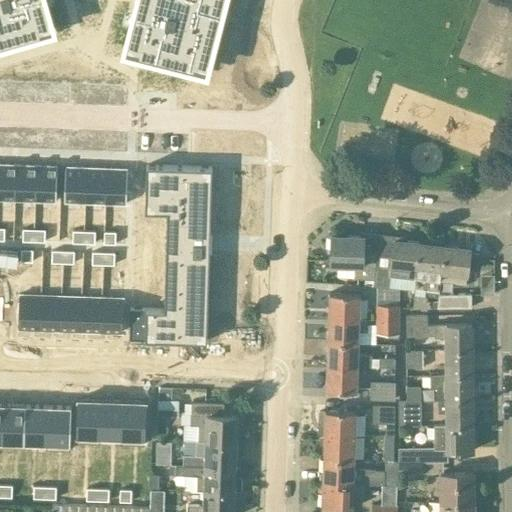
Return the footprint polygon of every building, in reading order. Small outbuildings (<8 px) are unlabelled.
[(0,0),(0,46),(43,34),(42,30),(54,27),(46,0),(0,0)] [(136,0),(124,48),(137,51),(136,55),(194,70),(195,66),(208,69),(225,0),(136,0)] [(0,163),(0,198),(15,199),(16,164),(0,163)] [(35,200),(37,165),(16,164),(15,199),(35,200)] [(212,166),(146,164),(145,211),(167,211),(164,308),(131,307),(130,338),(207,341),(212,166)] [(37,165),(35,200),(56,200),(58,165),(37,165)] [(64,201),(85,201),(87,166),(66,166),(64,201)] [(105,202),(107,167),(87,166),(85,201),(105,202)] [(107,167),(105,202),(126,203),(128,168),(107,167)] [(23,228),(23,240),(34,241),(34,229),(23,228)] [(34,229),(34,241),(45,241),(45,229),(34,229)] [(73,230),(73,242),(84,242),(84,230),(73,230)] [(84,230),(84,242),(95,243),(95,231),(84,230)] [(104,231),(104,243),(115,243),(116,232),(104,231)] [(373,279),(377,253),(377,250),(364,249),(364,235),(331,234),(330,263),(354,264),(353,278),(373,279)] [(393,254),(377,253),(373,279),(373,285),(390,286),(391,274),(416,277),(420,241),(394,238),(393,254)] [(441,280),(445,240),(432,239),(432,242),(420,241),(416,277),(414,289),(439,292),(441,280)] [(457,242),(445,240),(441,280),(455,281),(455,282),(466,284),(470,247),(457,245),(457,242)] [(22,248),(22,260),(33,261),(33,249),(22,248)] [(52,249),(52,261),(63,262),(63,250),(52,249)] [(63,250),(63,262),(74,262),(74,250),(63,250)] [(93,251),(92,263),(103,263),(104,251),(93,251)] [(104,251),(103,263),(114,264),(115,252),(104,251)] [(439,293),(437,307),(472,307),(472,292),(439,293)] [(19,328),(40,329),(41,294),(20,293),(19,328)] [(328,316),(360,317),(360,294),(329,293),(328,316)] [(62,295),(41,294),(40,329),(60,330),(62,295)] [(60,330),(81,330),(82,295),(62,295),(60,330)] [(82,295),(81,330),(101,331),(102,296),(82,295)] [(428,307),(428,295),(413,295),(413,308),(428,307)] [(123,297),(102,296),(101,331),(122,332),(123,297)] [(376,303),(376,318),(400,319),(400,304),(376,303)] [(447,335),(447,348),(472,348),(472,323),(428,324),(428,313),(406,313),(406,337),(428,337),(428,335),(447,335)] [(368,317),(360,317),(328,316),(328,340),(359,341),(359,329),(368,329),(368,317)] [(400,319),(376,318),(376,333),(400,333),(400,319)] [(328,340),(327,364),(358,365),(370,365),(371,353),(359,353),(359,341),(328,340)] [(406,349),(406,367),(423,366),(423,348),(406,349)] [(447,348),(448,373),(473,373),(472,348),(447,348)] [(395,366),(395,357),(379,356),(379,366),(395,366)] [(358,365),(327,364),(326,390),(358,391),(358,365)] [(436,398),(438,398),(473,398),(473,373),(448,373),(432,373),(432,386),(436,386),(436,398)] [(370,380),(370,385),(370,399),(395,399),(395,381),(370,380)] [(407,399),(421,399),(421,385),(406,385),(407,399)] [(100,436),(101,399),(78,398),(77,442),(100,443),(100,436)] [(448,410),(448,423),(474,423),(473,398),(438,398),(438,410),(448,410)] [(100,436),(122,437),(123,400),(101,399),(100,436)] [(421,399),(407,399),(398,399),(398,425),(421,425),(421,399)] [(145,400),(123,400),(122,437),(121,442),(143,443),(145,400)] [(199,439),(205,439),(236,440),(237,415),(224,415),(224,403),(192,402),(191,425),(199,425),(199,439)] [(385,424),(384,436),(395,436),(395,404),(372,403),(371,423),(385,424)] [(3,441),(25,442),(26,404),(4,404),(3,441)] [(48,405),(26,404),(25,442),(47,442),(48,405)] [(71,406),(48,405),(47,442),(47,448),(70,449),(71,406)] [(325,410),(324,433),(356,434),(357,411),(325,410)] [(398,461),(424,461),(448,461),(448,451),(474,451),(474,423),(448,423),(433,424),(433,446),(398,447),(398,461)] [(356,434),(324,433),(323,457),(355,458),(356,434)] [(395,436),(384,436),(384,459),(394,460),(395,436)] [(183,463),(235,465),(236,440),(205,439),(199,439),(196,439),(196,455),(183,454),(183,463)] [(323,480),(365,482),(383,482),(384,468),(375,468),(375,466),(355,465),(355,458),(323,457),(323,480)] [(424,473),(424,461),(398,461),(398,472),(424,473)] [(198,489),(203,489),(234,490),(234,489),(241,489),(242,477),(235,477),(235,465),(183,463),(177,463),(177,475),(198,476),(198,489)] [(441,500),(474,500),(474,472),(441,473),(441,500)] [(149,488),(158,489),(159,474),(149,473),(149,488)] [(365,482),(323,480),(322,507),(354,508),(354,495),(365,495),(365,482)] [(1,484),(1,496),(12,497),(12,484),(1,484)] [(45,486),(34,485),(34,497),(45,498),(45,486)] [(56,486),(45,486),(45,498),(56,498),(56,486)] [(86,499),(98,500),(98,488),(87,487),(86,499)] [(109,488),(98,488),(98,500),(109,500),(109,488)] [(132,489),(120,489),(120,501),(131,501),(132,489)] [(187,511),(233,511),(234,490),(203,489),(203,506),(188,505),(187,511)] [(474,511),(474,500),(441,500),(441,511),(474,511)] [(371,511),(397,511),(397,503),(389,503),(372,503),(371,511)]
